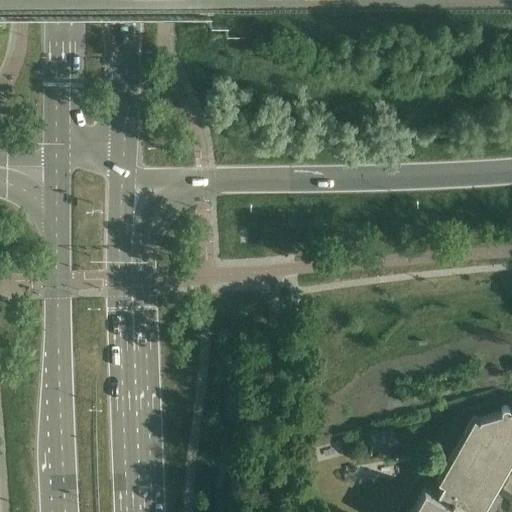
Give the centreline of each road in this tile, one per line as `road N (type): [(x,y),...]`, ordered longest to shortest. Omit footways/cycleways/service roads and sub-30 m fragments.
road 1 (motorway): [(122,181),(511,172)]
road 2 (primary): [(55,176),(65,511)]
road 3 (primary): [(142,511),(122,181)]
